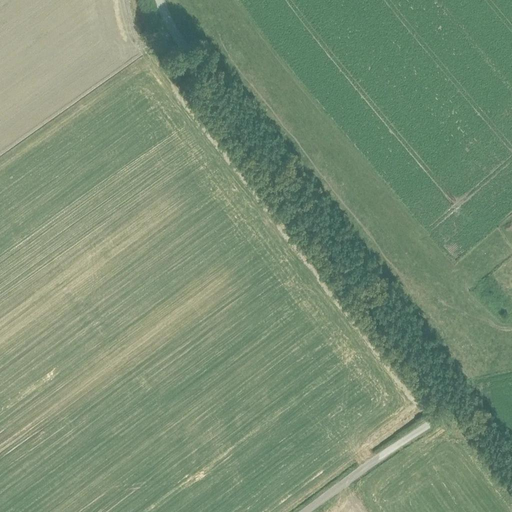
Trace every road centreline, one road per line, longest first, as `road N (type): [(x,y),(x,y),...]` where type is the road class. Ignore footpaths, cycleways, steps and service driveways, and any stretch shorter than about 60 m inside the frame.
road 1 (tertiary): [(459,403),(188,53),(159,0)]
road 2 (unclassified): [(305,511),(459,403)]
